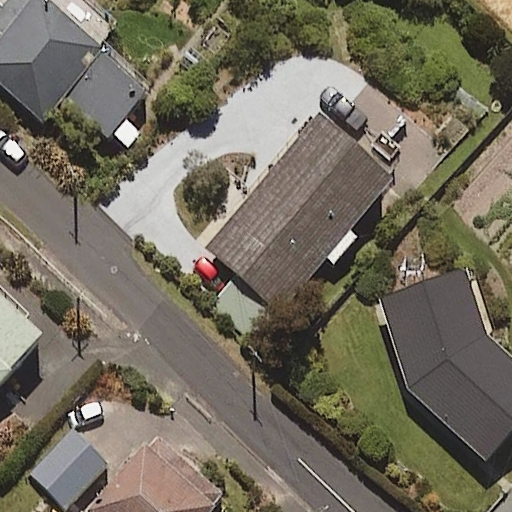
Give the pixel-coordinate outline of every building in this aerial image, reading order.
[(0,0),(0,89),(40,125),(65,96),(110,136),(145,97),(95,52),(114,30),(80,0),(0,0)] [(391,190),(317,125),(205,253),(279,317),(326,263),(334,269),(355,245),(348,239),(391,190)] [(473,319),(461,281),(380,308),(410,397),(485,468),(511,439),(511,368),(511,367),(466,324),(473,319)] [(0,390),(41,347),(0,308),(0,390)] [(106,469),(70,435),(30,477),(67,511),(106,469)] [(217,511),(222,507),(150,445),(91,511),(217,511)]
